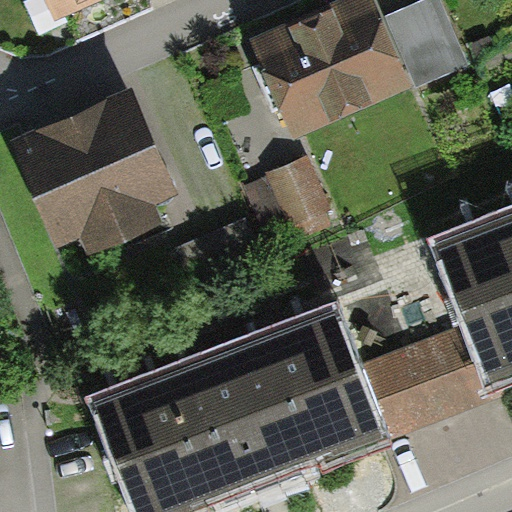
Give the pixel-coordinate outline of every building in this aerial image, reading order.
[(48,0),(52,9),(73,0),(48,0)] [(378,0),(363,0),(260,42),(295,127),(411,80),(378,0)] [(140,93),(20,146),(60,237),(92,223),(101,243),(152,221),(143,201),(180,185),(140,93)] [(301,162),(270,174),(289,221),(320,208),(301,162)] [(511,221),(444,249),(491,369),(511,360),(511,221)] [(339,314),(101,407),(142,511),(169,511),(384,428),(339,314)]
